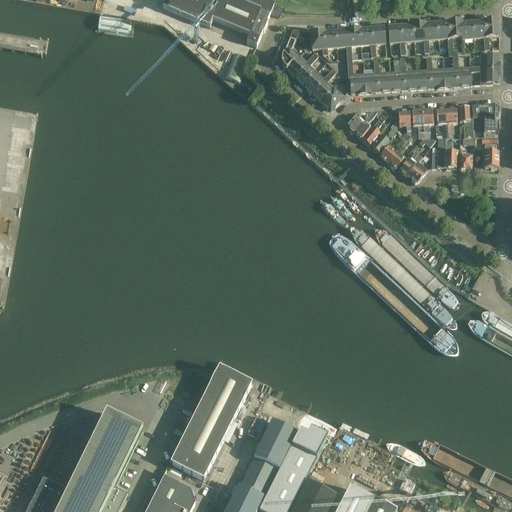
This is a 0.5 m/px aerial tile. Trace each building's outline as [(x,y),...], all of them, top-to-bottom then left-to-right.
[(117,0),(160,18),(163,11),(210,30),(213,23),(249,38),(246,47),(256,51),(259,42),(262,35),(263,36),(267,26),(266,26),(270,17),(273,11),(276,1),(273,0),(117,0)] [(281,13),(273,11),(270,17),(279,20),(281,13)] [(483,41),(484,47),(488,47),(488,41),(499,40),(499,30),(498,30),(497,23),(484,24),(486,41),(483,41)] [(447,42),(448,48),(452,48),(452,42),(461,41),(460,27),(461,27),(460,24),(448,25),(449,41),(447,42)] [(474,42),(483,41),(486,41),(484,24),(484,25),(472,26),(474,42)] [(438,43),(447,42),(449,41),(448,25),(448,26),(436,27),(438,43)] [(474,42),(472,26),(461,27),(460,27),(461,41),(461,43),(474,42)] [(424,27),(412,28),(413,45),(423,44),(425,44),(424,27)] [(423,44),(424,50),(428,50),(428,44),(438,43),(436,27),(425,28),(425,27),(424,27),(425,44),(423,44)] [(400,30),(402,45),(399,46),(400,52),(404,52),(404,46),(413,45),(412,28),(412,29),(400,30)] [(399,46),(402,45),(400,30),(388,31),(389,47),(399,46)] [(370,48),(371,54),(375,54),(374,48),(385,47),(383,31),(371,32),(372,48),(370,48)] [(360,49),(359,32),(347,33),(348,50),(346,50),(347,57),(351,57),(350,50),(360,49)] [(360,49),(370,48),(372,48),(371,32),(359,33),(359,32),(360,49)] [(336,51),(346,50),(348,50),(347,33),(347,34),(335,35),(336,51)] [(312,53),(322,52),(324,52),(323,35),(311,36),(312,53)] [(327,52),(336,51),(335,35),(324,36),(323,35),(324,52),(322,52),(323,58),(327,58),(327,52)] [(297,39),(291,36),(282,60),(282,61),(281,62),(281,63),(281,64),(281,66),(282,67),(281,67),(282,67),(282,69),(283,70),(284,71),(286,73),(299,59),(292,52),(297,39)] [(234,56),(225,79),(240,86),(250,62),(234,56)] [(480,57),(480,69),(480,72),(499,72),(499,58),(492,58),(492,56),(480,57)] [(306,65),(299,59),(286,73),(287,72),(289,74),(288,74),(294,80),(295,80),(308,67),(306,65)] [(314,64),(310,61),(306,65),(308,67),(295,80),(297,82),(297,83),(303,88),(304,88),(317,75),(310,68),(314,64)] [(458,71),(458,65),(453,65),(453,71),(442,72),(444,91),(451,91),(451,90),(457,90),(456,71),(458,71)] [(431,73),(431,67),(427,67),(427,73),(416,74),(417,92),(430,91),(429,73),(431,73)] [(390,75),(391,94),(404,93),(403,75),(405,74),(405,68),(400,69),(401,75),(390,75)] [(480,69),(475,70),(475,75),(480,74),(480,88),(492,87),(492,86),(499,86),(499,72),(480,72),(480,69)] [(379,76),(378,70),(374,70),(374,76),(363,77),(365,96),(372,96),(372,95),(378,95),(376,76),(379,76)] [(470,75),(469,70),(458,71),(456,71),(457,90),(470,89),(470,75)] [(442,72),(431,73),(429,73),(430,91),(437,91),(437,92),(444,91),(442,72)] [(417,92),(416,74),(405,74),(403,75),(404,93),(417,92)] [(324,82),(317,75),(304,88),(306,90),(305,91),(311,97),(312,96),(313,97),(325,83),(324,82)] [(391,94),(390,75),(379,76),(376,76),(378,95),(391,94)] [(331,80),(328,77),(324,82),(325,83),(313,97),(315,99),(314,99),(320,105),(321,104),(321,105),(334,92),(327,85),(331,80)] [(365,96),(363,77),(352,78),(348,78),(349,87),(350,87),(351,96),(358,96),(358,97),(365,96)] [(334,92),(321,105),(323,106),(322,107),(327,112),(328,111),(330,114),(335,109),(335,110),(339,105),(343,100),(334,92)] [(492,107),(471,109),(471,111),(472,111),(472,121),(472,122),(484,121),(484,135),(498,135),(498,109),(496,107),(492,107)] [(473,126),(472,121),(470,121),(469,110),(464,110),(463,109),(460,110),(459,111),(458,111),(459,125),(463,125),(464,141),(474,141),(473,126)] [(451,111),(446,111),(448,141),(453,141),(453,127),(457,127),(456,111),(455,111),(453,110),(451,111)] [(448,141),(446,111),(441,112),(439,111),(437,112),(436,112),(437,128),(441,128),(442,142),(446,141),(448,141)] [(424,142),(422,113),(420,113),(418,112),(416,113),(411,114),(412,130),(418,130),(418,141),(422,142),(424,142)] [(424,113),(422,113),(424,142),(430,142),(429,135),(429,129),(433,129),(432,112),(428,113),(426,112),(424,113)] [(406,137),(409,138),(411,139),(409,114),(407,114),(404,113),(402,114),(398,114),(399,130),(406,129),(406,137)] [(362,143),(362,142),(372,130),(367,126),(371,122),(371,123),(377,115),(371,116),(364,124),(363,125),(354,137),(362,143)] [(372,130),(362,142),(364,144),(365,145),(365,146),(368,149),(369,148),(370,149),(380,136),(376,133),(389,118),(385,115),(379,122),(372,130)] [(363,125),(357,120),(360,117),(360,116),(355,117),(346,127),(346,129),(354,137),(363,125)] [(382,138),(371,150),(372,151),(372,152),(375,155),(376,154),(379,157),(397,136),(396,124),(396,123),(390,130),(391,131),(392,131),(387,136),(389,137),(386,141),(382,138)] [(437,157),(437,170),(444,171),(446,171),(446,172),(451,173),(451,171),(457,171),(458,154),(445,154),(446,149),(446,141),(442,142),(438,142),(438,143),(437,153),(437,157)] [(404,144),(400,150),(404,153),(409,146),(405,143),(404,144)] [(379,159),(387,165),(397,154),(389,147),(379,159)] [(496,148),(484,148),(484,171),(491,170),(491,172),(497,172),(497,171),(498,171),(498,154),(496,154),(496,148)] [(397,154),(387,165),(395,172),(405,160),(397,154)] [(405,166),(398,174),(407,180),(408,179),(416,168),(417,166),(417,167),(422,161),(414,155),(408,162),(404,166),(405,166)] [(472,158),(459,158),(458,173),(472,173),(472,158)] [(417,166),(416,168),(408,179),(412,183),(411,184),(415,187),(416,186),(417,187),(427,174),(417,167),(417,166)] [(203,484),(252,387),(219,370),(170,467),(203,484)] [(87,456),(59,511),(121,511),(128,498),(114,491),(130,458),(138,443),(142,433),(108,416),(107,416),(106,416),(94,443),(87,456)] [(239,489),(226,511),(258,511),(264,501),(263,501),(277,472),(279,473),(297,437),(271,424),(240,489),(239,489)] [(300,433),(260,511),(291,511),(325,446),(328,441),(310,432),(308,437),(300,433)] [(0,491),(16,500),(24,485),(0,472),(0,491)] [(192,511),(195,506),(191,492),(165,480),(164,479),(147,511),(192,511)] [(55,511),(65,493),(43,482),(29,511),(28,511),(55,511)] [(329,511),(336,500),(308,485),(293,511),(329,511)] [(349,491),(338,511),(391,511),(372,502),(349,491)]
